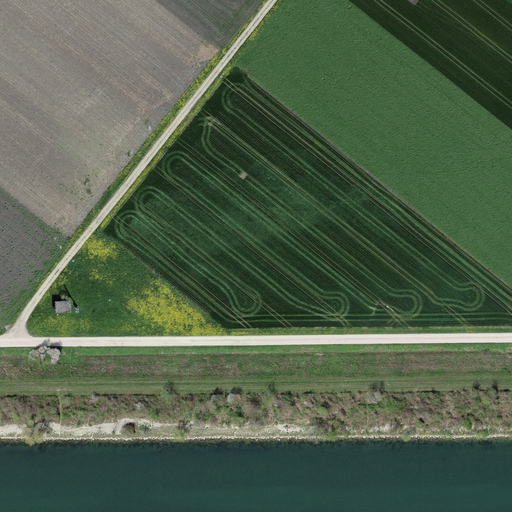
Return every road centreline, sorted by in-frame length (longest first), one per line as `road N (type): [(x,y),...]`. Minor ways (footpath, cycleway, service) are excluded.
road 1 (track): [(0,384),(511,379)]
road 2 (track): [(0,344),(511,341)]
road 3 (track): [(10,344),(22,316),(274,0)]
